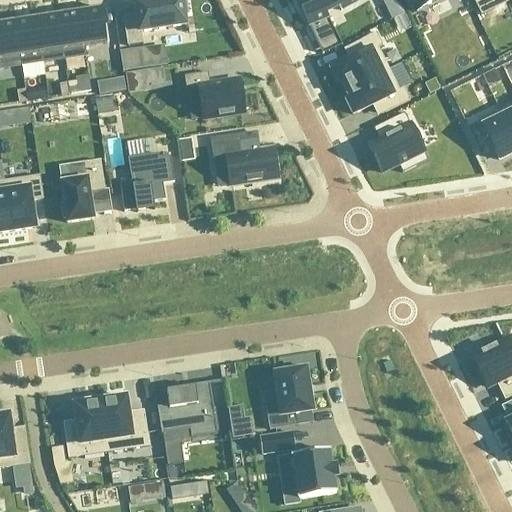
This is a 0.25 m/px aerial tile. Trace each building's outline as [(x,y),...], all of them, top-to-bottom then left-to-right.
[(180,0),(168,0),(134,5),(135,17),(122,19),(126,49),(142,47),(140,35),(185,28),(183,18),(187,17),(185,2),(181,3),(180,0)] [(292,0),(307,29),(311,26),(318,41),(334,33),(327,19),(327,18),(325,13),(337,6),(340,12),(362,1),(361,0),(292,0)] [(404,0),(412,16),(442,1),(442,0),(404,0)] [(511,3),(510,0),(471,0),(482,22),(511,7),(511,3)] [(100,10),(78,14),(85,60),(86,59),(84,50),(106,47),(100,10)] [(78,14),(56,17),(63,63),(85,60),(78,14)] [(56,17),(35,20),(42,66),(63,63),(56,17)] [(35,20),(14,24),(21,69),(42,66),(35,20)] [(14,24),(0,25),(0,62),(18,60),(20,70),(21,69),(14,24)] [(353,60),(329,72),(336,85),(339,83),(344,93),(387,72),(377,50),(381,48),(375,35),(347,49),(353,60)] [(387,72),(344,93),(349,103),(345,104),(352,118),(375,106),(381,117),(409,104),(402,91),(398,93),(387,72)] [(241,99),(238,82),(209,87),(207,75),(183,79),(185,92),(197,90),(202,122),(243,116),(243,112),(247,111),(245,98),(241,99)] [(125,93),(122,80),(96,85),(99,98),(125,93)] [(66,86),(58,87),(60,99),(68,98),(66,86)] [(24,93),(16,94),(18,106),(26,104),(24,93)] [(511,105),(498,113),(511,140),(511,105)] [(511,140),(498,113),(478,122),(498,163),(511,156),(511,140)] [(378,143),(367,148),(381,176),(397,168),(401,176),(426,164),(403,116),(372,132),(378,143)] [(225,160),(229,190),(277,183),(272,151),(240,156),(238,138),(210,142),(213,162),(225,160)] [(152,213),(154,213),(152,205),(164,203),(162,187),(173,185),(169,159),(158,161),(157,157),(127,161),(131,184),(119,186),(123,215),(135,213),(135,215),(137,215),(136,213),(152,210),(152,213)] [(104,194),(104,193),(99,163),(82,166),(84,178),(59,181),(63,207),(60,208),(62,222),(66,221),(66,226),(92,222),(91,218),(88,196),(104,194)] [(3,184),(11,235),(34,231),(30,204),(42,203),(39,178),(3,184)] [(0,236),(11,235),(3,184),(0,184),(0,236)] [(511,347),(509,341),(471,360),(486,391),(495,386),(503,403),(511,398),(511,347)] [(294,416),(311,414),(309,399),(309,398),(307,388),(308,388),(307,387),(305,372),(302,372),(301,368),(282,371),(283,375),(273,377),(277,405),(264,407),(268,433),(296,429),(294,416)] [(156,410),(160,438),(189,433),(190,441),(216,437),(209,387),(183,391),(183,389),(181,389),(181,391),(165,393),(168,408),(156,410)] [(116,397),(98,400),(108,455),(148,449),(144,418),(128,420),(125,400),(117,401),(116,397)] [(108,455),(98,400),(80,403),(81,406),(73,408),(76,428),(62,430),(67,462),(108,455)] [(0,472),(29,468),(24,437),(11,439),(7,418),(3,418),(2,414),(0,414),(0,472)] [(251,438),(249,426),(230,429),(232,441),(251,438)] [(291,435),(259,440),(262,457),(294,453),(291,435)] [(277,461),(279,472),(292,470),(297,502),(335,496),(333,481),(337,480),(336,468),(331,468),(328,453),(277,461)]
